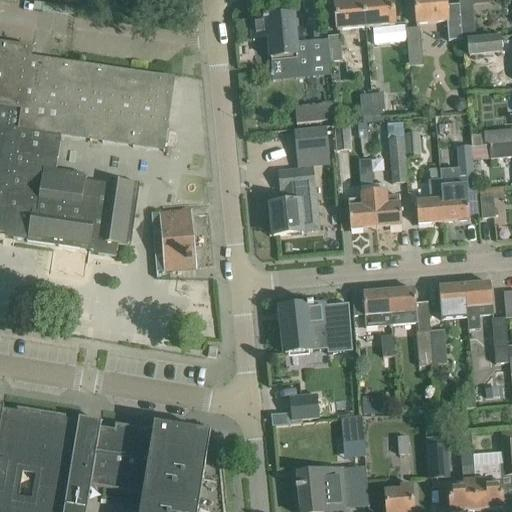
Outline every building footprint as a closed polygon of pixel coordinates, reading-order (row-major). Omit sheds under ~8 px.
[(392,0),(383,0),(364,2),(367,30),(395,28),(392,0)] [(414,0),(416,17),(417,26),(434,24),(436,43),(449,42),(447,23),(448,23),(446,0),(414,0)] [(458,0),(463,42),(476,41),(472,0),(458,0)] [(35,2),(33,11),(42,12),(43,3),(35,2)] [(367,30),(364,2),(335,4),(335,8),(337,33),(367,30)] [(331,64),(329,38),(328,38),(328,41),(296,44),(294,16),(280,17),(280,19),(269,20),(268,18),(263,18),(263,20),(251,21),(253,42),(254,42),(254,39),(269,38),(271,60),(292,58),(294,71),(331,67),(331,64)] [(424,66),(421,28),(408,29),(411,67),(424,66)] [(340,37),(329,38),(331,64),(342,63),(340,37)] [(470,59),(501,56),(500,40),(469,43),(470,59)] [(175,81),(30,60),(31,50),(33,50),(33,49),(0,44),(0,234),(5,235),(14,236),(13,240),(27,242),(26,243),(28,244),(28,242),(58,246),(58,248),(59,248),(59,246),(89,251),(89,252),(90,252),(90,251),(98,252),(98,256),(116,259),(118,247),(131,249),(135,217),(134,216),(138,186),(140,186),(140,185),(109,181),(108,186),(86,183),(87,177),(85,176),(85,178),(55,174),(61,138),(60,138),(60,137),(163,152),(163,153),(164,153),(169,120),(167,120),(173,82),(174,82),(175,81)] [(384,95),(361,97),(362,114),(385,112),(384,95)] [(458,100),(455,104),(455,108),(459,112),(463,111),(466,108),(466,104),(463,100),(458,100)] [(327,107),(295,110),(297,126),(329,123),(327,107)] [(368,139),(367,125),(357,126),(359,140),(368,139)] [(338,152),(352,151),(350,128),(336,129),(338,152)] [(325,132),(296,135),(299,167),(313,165),(311,153),(327,152),(325,132)] [(490,147),(511,144),(511,132),(484,134),(485,148),(490,147)] [(406,139),(407,160),(422,159),(421,133),(406,134),(406,139)] [(407,160),(406,139),(391,140),(394,184),(408,184),(407,160)] [(473,142),(460,142),(460,178),(474,177),(473,142)] [(511,144),(490,147),(491,161),(511,159),(511,144)] [(359,184),(372,183),(370,160),(358,161),(359,184)] [(440,171),(428,172),(429,182),(440,181),(440,171)] [(302,173),(279,175),(281,191),(286,191),(287,205),(270,206),(272,223),(268,223),(270,238),(274,238),(303,235),(303,233),(318,231),(313,187),(304,188),(302,173)] [(444,187),(445,201),(442,202),(444,224),(470,222),(467,185),(444,187)] [(402,228),(401,205),(399,189),(373,191),(375,207),(377,230),(402,228)] [(375,207),(362,208),(360,192),(347,194),(351,232),(377,230),(375,207)] [(495,220),(494,200),(493,198),(480,199),(483,221),(495,220)] [(444,224),(442,202),(416,204),(418,226),(444,224)] [(188,215),(168,217),(164,217),(169,272),(193,270),(188,215)] [(491,285),(465,287),(468,319),(470,319),(471,332),(482,331),(481,317),(493,316),(491,285)] [(468,319),(465,287),(439,289),(442,321),(468,319)] [(415,291),(390,293),(393,327),(418,325),(415,291)] [(393,327),(390,293),(363,295),(366,329),(393,327)] [(294,307),(280,309),(285,356),(327,351),(328,356),(353,353),(348,305),(324,308),(324,306),(313,307),(313,305),(307,306),(307,308),(294,309),(294,307)] [(509,366),(506,321),(493,321),(496,367),(509,366)] [(444,334),(431,335),(434,368),(446,367),(444,334)] [(434,368),(431,335),(416,336),(419,369),(434,368)] [(383,359),(394,358),(393,336),(381,337),(383,359)] [(486,390),(486,400),(500,400),(500,390),(486,390)] [(363,397),(364,414),(376,413),(375,396),(363,397)] [(292,423),(302,422),(320,420),(317,397),(290,400),(291,415),(292,423)] [(475,398),(462,399),(463,410),(476,409),(475,398)] [(63,511),(69,481),(61,480),(63,468),(71,469),(73,457),(65,456),(67,444),(75,446),(79,423),(65,421),(66,418),(17,410),(17,412),(3,410),(4,408),(0,406),(0,511),(63,511)] [(511,407),(495,409),(497,432),(511,430),(511,407)] [(273,429),(302,426),(302,422),(292,423),(291,415),(271,418),(273,429)] [(100,429),(101,424),(79,420),(79,423),(75,446),(67,444),(65,456),(73,457),(71,469),(63,468),(61,480),(69,481),(63,511),(86,511),(91,487),(100,429)] [(362,420),(342,421),(346,460),(366,458),(362,420)] [(224,511),(224,505),(219,505),(217,491),(222,490),(221,474),(215,474),(214,460),(219,459),(217,442),(210,443),(211,437),(155,428),(153,437),(147,436),(147,431),(115,426),(115,431),(100,429),(91,487),(143,496),(150,497),(148,511),(224,511)] [(461,435),(462,453),(460,453),(461,469),(474,468),(472,452),(471,434),(461,435)] [(410,439),(388,441),(389,455),(400,454),(401,468),(412,468),(410,439)] [(504,478),(511,477),(511,442),(501,443),(504,478)] [(450,479),(448,448),(426,450),(429,480),(450,479)] [(474,468),(475,482),(476,511),(482,511),(503,510),(500,466),(474,468)] [(348,511),(346,494),(344,471),(297,476),(298,488),(296,488),(296,491),(299,491),(300,511),(327,511),(347,510),(347,511),(348,511)] [(476,511),(475,482),(464,483),(464,487),(449,488),(450,511),(476,511)] [(413,511),(412,497),(412,488),(399,489),(399,492),(385,494),(386,511),(413,511)]
